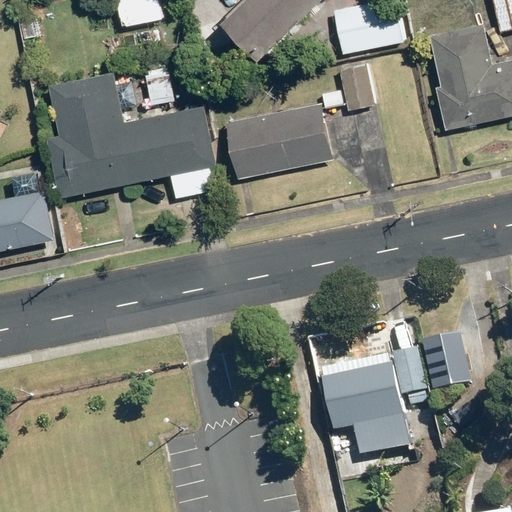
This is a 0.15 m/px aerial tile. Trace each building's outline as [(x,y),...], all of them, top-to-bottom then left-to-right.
[(169,0),(124,0),(130,25),(173,15),(169,0)] [(253,0),(232,20),(269,59),(332,0),(253,0)] [(384,0),(341,9),(350,53),(410,40),(402,0),(384,0)] [(511,0),(500,0),(506,29),(511,27),(511,0)] [(444,85),(453,128),(511,115),(511,58),(502,61),(493,21),(439,33),(449,84),(444,85)] [(174,61),(149,67),(157,105),(182,99),(174,61)] [(234,122),(245,179),(340,160),(330,108),(353,104),(354,109),(379,104),(371,63),(345,68),(349,88),(326,92),(328,103),(234,122)] [(55,136),(67,196),(178,174),(183,197),(223,189),(218,166),(225,165),(213,104),(133,120),(123,70),(57,83),(67,133),(55,136)] [(0,198),(0,245),(60,233),(51,188),(0,198)] [(398,363),(327,379),(340,430),(359,426),(366,455),(417,443),(398,363)] [(437,420),(428,383),(407,389),(416,425),(437,420)]
